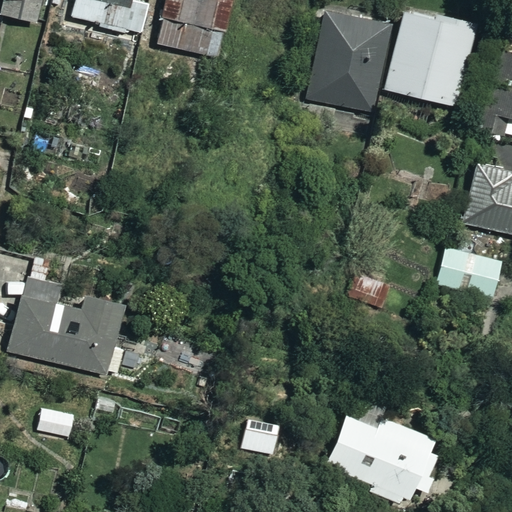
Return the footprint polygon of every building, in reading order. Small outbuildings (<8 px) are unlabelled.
[(0,0),(0,13),(30,20),(34,0),(0,0)] [(71,0),(67,17),(124,33),(125,29),(139,33),(146,0),(71,0)] [(221,0),(157,0),(151,44),(213,54),(221,0)] [(390,23),(317,9),(301,97),(373,111),(378,89),(449,102),(465,20),(393,6),(390,23)] [(495,132),(511,135),(511,33),(498,31),(494,49),(486,47),(468,133),(494,139),(495,132)] [(502,171),(470,165),(458,222),(511,233),(511,180),(501,178),(502,171)] [(495,258),(440,249),(434,288),(489,297),(495,258)] [(55,298),(58,286),(41,281),(47,258),(27,253),(2,347),(111,377),(119,346),(105,342),(116,301),(74,290),(70,302),(55,298)] [(424,472),(432,453),(421,448),(426,436),(367,411),(363,420),(340,411),(316,469),(397,504),(405,485),(425,493),(433,475),(424,472)] [(19,468),(0,463),(0,487),(13,490),(19,468)]
